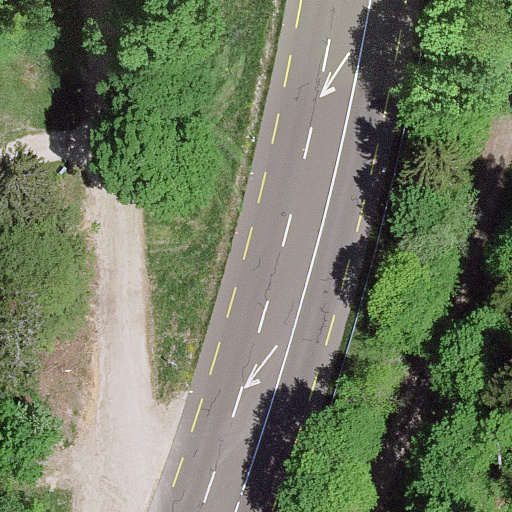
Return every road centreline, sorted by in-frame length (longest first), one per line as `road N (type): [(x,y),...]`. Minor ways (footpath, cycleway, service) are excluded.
road 1 (primary): [(222,511),(277,343),(353,0)]
road 2 (track): [(473,270),(370,511)]
road 3 (track): [(511,74),(473,270)]
